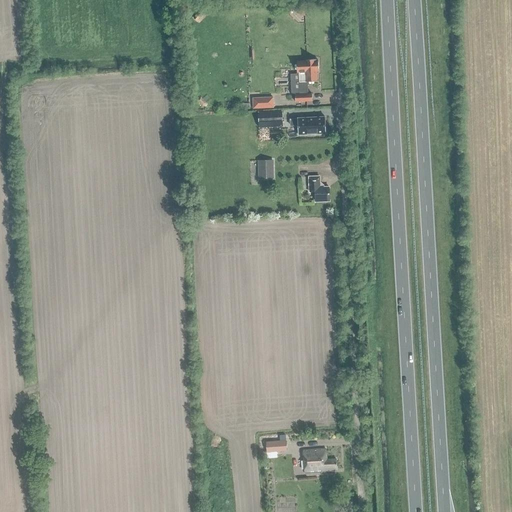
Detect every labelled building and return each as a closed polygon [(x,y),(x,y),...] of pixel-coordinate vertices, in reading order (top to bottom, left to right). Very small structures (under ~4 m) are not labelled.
[(304,8),(296,9),(296,12),(300,16),(304,16),(304,8)] [(198,12),(193,19),(196,21),(202,15),(198,12)] [(317,61),(315,61),(315,60),(303,61),(295,62),(296,73),(297,73),(298,95),(294,95),(294,103),(311,102),(311,94),(307,95),(306,83),(316,82),(316,72),(317,72),(317,61)] [(253,99),(253,109),(273,108),(273,98),(253,99)] [(258,113),(258,128),(282,127),(282,112),(258,113)] [(325,134),(324,118),(296,119),(296,120),(289,121),(289,127),(296,126),(297,135),(325,134)] [(273,160),(257,161),(258,179),(274,178),(273,160)] [(308,177),(309,193),(314,192),(315,202),(329,202),(328,188),(322,188),(319,184),(318,177),(308,177)] [(289,451),(289,440),(268,441),(269,457),(279,457),(279,452),(289,451)] [(302,451),(304,473),(321,471),(320,469),(336,467),(335,458),(326,459),(325,449),(302,451)]
